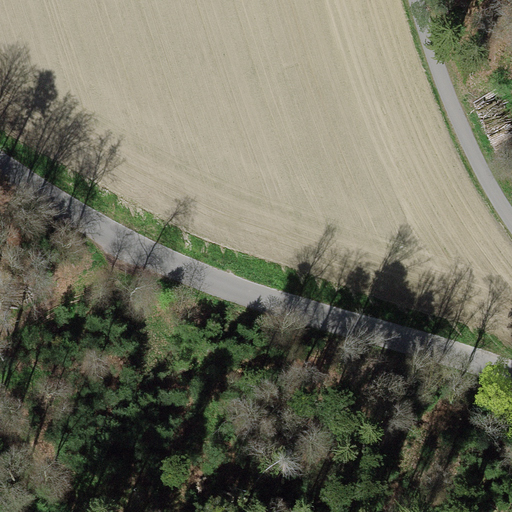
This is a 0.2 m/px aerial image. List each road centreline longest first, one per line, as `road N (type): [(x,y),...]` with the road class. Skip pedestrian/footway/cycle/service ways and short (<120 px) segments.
road 1 (tertiary): [(511,376),(224,287),(106,235),(0,164)]
road 2 (unclassified): [(511,226),(458,142),(420,0)]
